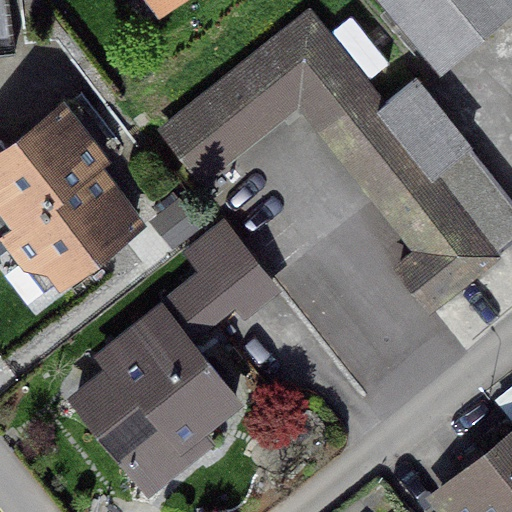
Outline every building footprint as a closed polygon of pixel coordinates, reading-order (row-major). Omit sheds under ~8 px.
[(0,0),(0,54),(11,53),(4,0),(0,0)] [(163,0),(171,9),(181,0),(163,0)] [(511,0),(379,0),(435,69),(511,2),(511,0)] [(161,132),(197,177),(295,99),(417,253),(396,269),(426,308),(489,256),(485,251),(511,230),(511,211),(411,81),(376,109),(304,18),(161,132)] [(77,94),(55,110),(80,142),(90,157),(112,140),(77,94)] [(76,150),(80,142),(55,110),(0,151),(0,206),(14,225),(15,226),(82,174),(83,175),(97,165),(95,163),(89,167),(76,150)] [(82,174),(15,226),(14,225),(6,231),(31,264),(48,266),(58,279),(129,225),(105,192),(97,193),(83,175),(82,174)] [(237,310),(267,286),(217,223),(187,247),(237,310)] [(192,428),(231,397),(174,326),(130,361),(127,356),(71,401),(119,463),(180,414),(192,428)] [(511,511),(511,431),(435,494),(449,511),(511,511)]
